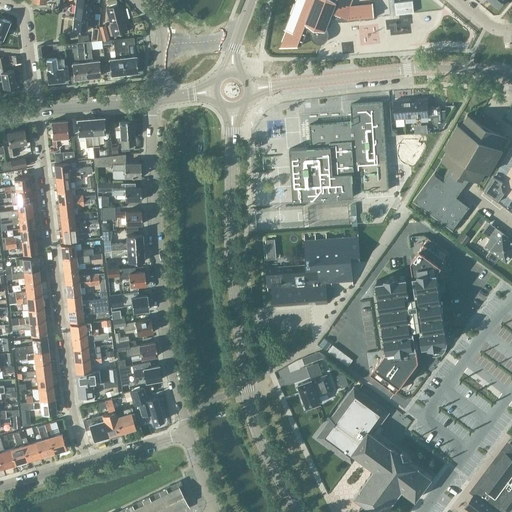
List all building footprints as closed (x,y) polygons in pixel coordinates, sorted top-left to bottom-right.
[(296,0),(285,30),(287,30),(281,47),(301,45),(307,30),(312,32),(311,32),(311,33),(311,34),(311,35),(311,36),(311,37),(312,38),(312,39),(313,40),(313,41),(314,41),(315,42),(316,42),(316,43),(317,43),(318,43),(319,43),(320,43),(321,43),(322,43),(323,43),(324,42),(325,42),(325,41),(326,41),(326,40),(327,40),(327,39),(327,38),(328,38),(328,37),(328,36),(328,35),(328,34),(328,33),(328,32),(327,31),(327,30),(326,29),(325,29),(326,26),(329,27),(332,20),(329,19),(330,16),(343,21),(374,17),(373,4),(356,6),(355,9),(348,7),(351,0),(296,0)] [(412,0),(394,2),(396,14),(414,12),(412,0)] [(125,32),(122,20),(125,19),(121,4),(107,7),(111,24),(107,25),(110,36),(125,32)] [(75,5),(73,17),(96,20),(96,19),(93,19),(95,7),(75,5)] [(0,42),(2,38),(2,39),(9,21),(0,17),(0,42)] [(96,20),(73,17),(72,30),(86,31),(87,25),(96,26),(96,20)] [(109,39),(105,24),(99,26),(100,29),(102,40),(103,40),(109,39)] [(133,37),(120,39),(124,73),(137,71),(136,62),(138,62),(137,57),(135,57),(135,56),(128,56),(127,44),(134,44),(133,37)] [(110,77),(120,76),(120,73),(124,73),(120,39),(113,39),(115,58),(108,59),(110,77)] [(83,44),(87,78),(100,76),(98,60),(92,61),(90,41),(88,41),(83,42),(83,44)] [(79,62),(71,63),(73,79),(87,78),(83,44),(83,42),(78,42),(76,42),(76,43),(76,45),(77,47),(77,49),(79,62)] [(0,79),(1,79),(3,88),(16,85),(13,69),(5,71),(2,57),(0,57),(0,79)] [(56,58),(45,59),(46,69),(47,82),(64,80),(63,78),(68,78),(67,65),(65,65),(64,65),(64,67),(62,67),(58,68),(57,68),(56,59),(56,58)] [(395,113),(395,118),(432,116),(433,123),(441,123),(440,106),(431,107),(432,107),(428,108),(427,99),(394,101),(395,113)] [(351,104),(352,121),(310,124),(311,147),(289,148),(293,200),(353,196),(352,176),(361,175),(362,189),(369,189),(370,191),(388,190),(386,164),(382,101),(351,104)] [(453,230),(471,206),(458,196),(472,177),(479,181),(486,170),(489,172),(502,150),(499,148),(505,137),(496,131),(499,125),(490,119),(480,114),(477,120),(467,114),(460,125),(457,123),(444,146),(447,148),(441,159),(450,164),(442,178),(434,172),(412,200),(453,230)] [(92,146),(98,146),(99,146),(98,133),(105,133),(104,117),(90,118),(92,146)] [(92,146),(90,118),(76,119),(78,135),(85,135),(86,147),(87,147),(88,157),(93,157),(99,156),(98,150),(98,146),(92,146)] [(68,137),(66,120),(51,121),(53,146),(60,146),(59,137),(68,137)] [(132,120),(119,121),(120,138),(121,138),(121,150),(128,149),(127,137),(133,137),(133,128),(135,126),(134,121),(132,120)] [(26,143),(23,129),(6,132),(9,145),(7,145),(9,155),(16,154),(15,145),(26,143)] [(110,140),(103,141),(104,150),(105,156),(112,155),(111,146),(110,140)] [(62,152),(54,153),(55,161),(63,160),(62,152)] [(99,156),(93,157),(94,166),(112,166),(112,170),(124,170),(124,177),(140,177),(140,163),(125,163),(125,154),(118,154),(112,155),(105,156),(104,156),(99,156)] [(24,158),(5,161),(7,169),(11,168),(12,169),(26,166),(24,158)] [(68,162),(54,164),(55,177),(80,174),(92,173),(91,167),(68,169),(68,162)] [(80,174),(55,177),(57,191),(71,189),(70,182),(74,181),(74,180),(81,179),(80,174)] [(10,186),(4,187),(4,188),(5,192),(29,189),(29,183),(30,183),(30,178),(28,179),(28,176),(14,178),(15,185),(10,186)] [(499,187),(503,182),(493,176),(484,192),(498,202),(504,193),(500,190),(499,187)] [(113,182),(97,182),(97,191),(112,191),(112,194),(115,194),(124,194),(124,200),(141,200),(141,199),(141,187),(135,187),(135,182),(113,182)] [(29,189),(5,192),(5,197),(11,196),(12,204),(17,204),(17,203),(31,202),(29,189)] [(71,189),(57,191),(58,203),(83,200),(90,199),(94,199),(96,198),(95,194),(82,196),(82,195),(76,196),(76,195),(71,195),(71,189)] [(83,200),(58,203),(60,216),(74,214),(73,209),(73,208),(78,207),(78,206),(84,206),(84,205),(91,204),(90,202),(90,199),(83,200)] [(17,203),(17,204),(17,209),(0,211),(0,217),(32,214),(31,202),(17,203)] [(111,206),(99,207),(100,215),(112,214),(111,206)] [(141,218),(141,210),(115,211),(115,216),(125,216),(125,225),(141,224),(141,218)] [(32,214),(0,217),(0,221),(0,223),(6,223),(6,224),(19,223),(20,228),(34,227),(32,214)] [(60,216),(61,229),(86,226),(86,222),(85,221),(85,220),(75,222),(74,214),(60,216)] [(86,226),(61,229),(63,241),(77,240),(76,233),(80,232),(87,231),(95,230),(95,225),(86,226)] [(494,227),(490,232),(493,234),(492,237),(497,241),(496,243),(490,250),(499,257),(505,261),(506,260),(507,261),(509,259),(511,257),(511,255),(511,254),(511,252),(511,251),(510,250),(511,247),(511,242),(507,239),(509,237),(495,226),(494,227)] [(13,236),(5,237),(5,243),(35,239),(34,227),(20,228),(20,235),(13,235),(13,236)] [(278,264),(266,265),(268,291),(268,287),(272,287),(273,307),(273,305),(284,304),(284,306),(284,304),(309,303),(309,300),(316,300),(316,304),(328,303),(326,282),(331,281),(331,287),(332,287),(332,281),(352,280),(353,285),(353,284),(351,257),(359,257),(360,262),(358,231),(358,236),(327,238),(326,233),(326,238),(316,239),(315,234),(315,239),(305,240),(304,234),(306,264),(278,266),(278,264)] [(464,232),(458,240),(464,245),(470,237),(464,232)] [(110,250),(143,248),(142,234),(126,235),(126,243),(111,243),(110,239),(103,240),(104,250),(110,250)] [(447,344),(446,342),(436,272),(450,253),(428,237),(411,261),(415,289),(408,290),(408,289),(406,276),(398,277),(397,276),(393,276),(389,277),(385,277),(385,279),(376,280),(387,350),(370,373),(395,392),(416,364),(418,360),(418,356),(416,345),(412,346),(411,333),(414,332),(414,333),(414,332),(421,331),(421,332),(423,345),(424,348),(425,350),(426,352),(428,353),(429,355),(432,355),(434,356),(437,356),(439,355),(441,354),(443,353),(444,351),(446,349),(446,347),(447,344)] [(5,243),(6,248),(15,247),(15,248),(22,247),(23,254),(37,252),(35,239),(5,243)] [(60,245),(62,258),(87,255),(88,255),(92,254),(93,254),(92,248),(75,250),(74,243),(60,245)] [(144,261),(143,248),(110,250),(111,256),(127,255),(128,262),(144,261)] [(274,251),(266,251),(267,259),(275,259),(274,251)] [(88,255),(87,255),(62,258),(63,270),(77,269),(76,263),(89,262),(89,260),(88,255)] [(5,273),(39,269),(37,256),(15,259),(16,265),(5,266),(5,273)] [(118,268),(119,268),(118,260),(106,261),(106,269),(118,268)] [(471,261),(466,266),(485,281),(489,276),(471,261)] [(129,286),(145,285),(144,271),(135,272),(135,266),(119,268),(118,268),(106,269),(107,277),(119,276),(119,278),(129,278),(129,286)] [(39,269),(5,273),(6,279),(24,277),(25,284),(40,282),(39,269)] [(78,275),(77,269),(63,270),(65,283),(89,280),(99,279),(104,279),(103,273),(89,274),(78,275)] [(500,281),(492,275),(486,283),(494,289),(500,281)] [(89,280),(65,283),(66,296),(80,294),(80,293),(79,287),(84,287),(84,286),(90,285),(98,284),(99,284),(99,279),(89,280)] [(40,282),(25,284),(25,291),(21,291),(21,292),(15,293),(15,292),(8,292),(8,299),(42,295),(40,282)] [(109,295),(111,307),(131,304),(132,311),(149,308),(146,295),(138,296),(138,291),(130,292),(109,295)] [(80,294),(66,296),(67,308),(107,304),(107,298),(81,301),(80,294)] [(43,308),(42,295),(8,299),(9,304),(22,302),(22,303),(27,303),(28,310),(43,308)] [(107,304),(67,308),(69,321),(83,320),(82,314),(102,311),(108,311),(107,304)] [(24,318),(18,318),(19,323),(44,320),(43,308),(28,310),(28,317),(24,317),(24,318)] [(152,332),(150,318),(125,323),(124,318),(112,320),(113,327),(123,325),(124,330),(135,328),(137,335),(152,332)] [(46,334),(44,320),(19,323),(11,324),(12,330),(25,328),(25,329),(30,328),(31,335),(46,334)] [(89,322),(69,324),(71,337),(91,334),(90,330),(89,322)] [(108,338),(108,332),(98,333),(91,334),(71,337),(72,349),(94,346),(93,339),(108,338)] [(116,343),(128,341),(127,336),(120,337),(119,332),(114,333),(116,343)] [(10,337),(3,338),(4,348),(4,350),(11,349),(11,347),(10,337)] [(15,354),(48,350),(46,337),(31,338),(32,345),(14,347),(15,354)] [(324,338),(319,345),(326,349),(331,343),(324,338)] [(128,341),(122,342),(124,355),(140,352),(141,358),(157,356),(154,342),(146,343),(145,339),(128,341)] [(297,347),(295,340),(284,344),(287,351),(297,347)] [(122,342),(115,343),(117,356),(124,355),(122,342)] [(95,353),(94,346),(72,349),(73,361),(100,357),(100,353),(95,353)] [(50,362),(48,350),(15,354),(15,359),(26,358),(26,360),(34,359),(35,364),(50,362)] [(319,351),(302,357),(304,364),(325,356),(325,355),(319,351)] [(101,362),(100,357),(73,361),(75,373),(90,371),(89,363),(101,362)] [(142,363),(131,365),(134,377),(144,375),(146,382),(161,379),(159,365),(151,367),(150,361),(142,363)] [(25,372),(23,373),(24,377),(25,377),(36,376),(51,374),(50,362),(35,364),(35,370),(25,371),(25,372)] [(130,365),(118,367),(120,375),(131,372),(130,365)] [(99,370),(90,371),(75,373),(76,385),(103,382),(104,381),(100,381),(99,370)] [(53,387),(51,374),(36,376),(38,388),(53,387)] [(312,380),(311,379),(298,384),(307,408),(320,403),(318,396),(333,391),(327,374),(312,380)] [(103,382),(76,385),(78,397),(82,396),(93,395),(92,389),(117,386),(116,380),(104,381),(103,382)] [(329,420),(316,437),(351,463),(359,452),(362,455),(361,456),(360,458),(374,468),(354,496),(364,504),(361,509),(360,509),(359,509),(357,511),(368,511),(371,509),(375,511),(385,511),(402,489),(416,499),(432,477),(418,466),(419,466),(410,459),(412,456),(393,443),(375,430),(389,412),(354,386),(334,413),(329,419),(329,420)] [(54,399),(53,387),(38,388),(39,400),(54,399)] [(143,387),(130,391),(133,400),(134,405),(133,405),(137,416),(150,412),(153,423),(163,420),(161,411),(163,411),(161,404),(159,404),(157,397),(146,400),(143,387)] [(125,399),(126,402),(133,400),(130,391),(130,390),(123,392),(124,395),(125,399)] [(20,403),(21,410),(24,410),(28,409),(40,408),(41,414),(56,412),(54,399),(39,400),(32,401),(26,402),(20,403)] [(105,405),(104,401),(98,402),(100,409),(106,407),(105,405)] [(122,409),(114,412),(115,412),(116,417),(115,417),(120,432),(121,432),(122,432),(126,431),(135,428),(133,422),(132,419),(135,418),(131,407),(122,409)] [(115,417),(116,417),(114,412),(108,414),(102,415),(103,420),(104,420),(108,436),(120,432),(115,417)] [(104,420),(103,420),(102,415),(83,421),(85,429),(90,428),(94,440),(97,439),(97,441),(107,438),(107,436),(108,436),(104,420)] [(22,417),(21,418),(22,425),(29,425),(30,424),(30,420),(25,417),(22,417)] [(44,424),(52,452),(66,448),(64,445),(62,437),(61,433),(53,436),(49,422),(44,424)] [(37,426),(41,439),(35,441),(40,456),(52,452),(44,424),(37,426)] [(19,431),(27,460),(40,456),(35,441),(27,443),(23,430),(19,431)] [(10,448),(14,464),(27,460),(19,431),(13,433),(16,442),(13,447),(10,448)] [(68,435),(62,437),(64,445),(71,443),(68,435)] [(0,437),(0,436),(0,462),(1,467),(14,464),(10,448),(4,450),(0,437)] [(481,484),(482,487),(482,488),(478,493),(475,493),(465,506),(472,511),(498,511),(501,509),(504,511),(511,511),(511,448),(507,454),(505,453),(481,484)] [(180,481),(159,491),(116,511),(113,511),(111,511),(180,511),(189,508),(182,494),(186,492),(180,481)]
